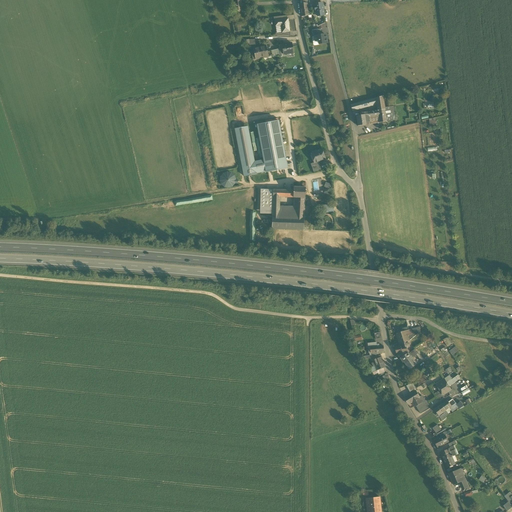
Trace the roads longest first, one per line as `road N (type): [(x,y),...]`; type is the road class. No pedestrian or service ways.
road 1 (track): [(511,345),(422,319),(308,318),(237,309),(207,293),(0,275)]
road 2 (motorway): [(0,258),(303,282),(511,314)]
road 3 (motorway): [(511,302),(303,271),(0,247)]
road 4 (residential): [(378,302),(398,394),(458,511)]
road 5 (unclassified): [(362,197),(333,156),(295,0)]
road 6 (track): [(38,221),(244,186)]
road 7 (unclassified): [(362,197),(325,0)]
road 8 (track): [(308,318),(310,511)]
road 9 (track): [(370,254),(511,282)]
